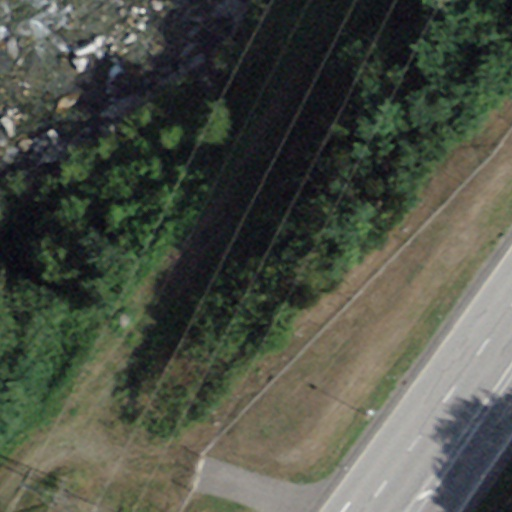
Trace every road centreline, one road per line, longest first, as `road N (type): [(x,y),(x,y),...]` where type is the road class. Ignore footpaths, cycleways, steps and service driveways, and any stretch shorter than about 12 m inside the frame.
road 1 (track): [(322,511),(56,446),(36,453),(0,489)]
road 2 (secondary): [(511,339),(387,511)]
